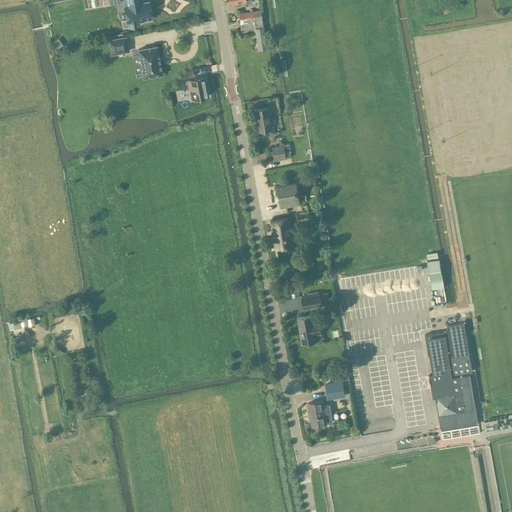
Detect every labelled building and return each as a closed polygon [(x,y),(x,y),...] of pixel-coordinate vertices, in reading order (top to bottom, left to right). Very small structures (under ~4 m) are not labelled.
[(138,21),(152,18),(149,1),(143,2),(142,0),(124,0),(125,5),(124,5),(127,20),(122,21),(123,28),(128,27),(139,25),(138,21)] [(238,14),(240,30),(255,28),(258,50),(266,49),(260,11),(238,14)] [(109,40),(111,54),(128,51),(126,37),(109,40)] [(157,46),(138,49),(143,78),(162,74),(157,46)] [(204,77),(188,80),(189,89),(191,100),(208,96),(204,77)] [(272,129),(270,117),(268,107),(253,109),(256,132),(272,129)] [(282,145),(271,147),(273,160),(284,158),(282,145)] [(300,201),(297,182),(275,186),(278,204),(300,201)] [(295,247),(290,217),(270,220),(275,250),(295,247)] [(443,280),(439,258),(427,261),(431,282),(443,280)] [(302,297),(304,309),(321,305),(319,293),(302,297)] [(321,334),(320,329),(319,321),(314,322),(312,315),(297,318),(302,344),(317,341),(316,335),(321,334)] [(464,323),(447,325),(452,357),(451,357),(454,374),(472,372),(464,323)] [(477,421),(475,409),(470,375),(452,377),(445,331),(425,335),(432,376),(430,376),(433,398),(437,397),(442,427),(455,425),(455,428),(466,426),(465,423),(477,421)] [(328,399),(342,397),(340,389),(339,389),(338,384),(326,385),(328,399)] [(330,406),(324,407),(323,401),(308,403),(311,426),(327,424),(327,422),(333,422),(330,406)]
